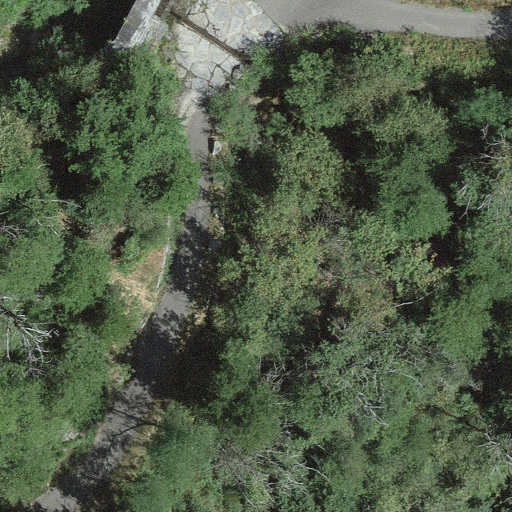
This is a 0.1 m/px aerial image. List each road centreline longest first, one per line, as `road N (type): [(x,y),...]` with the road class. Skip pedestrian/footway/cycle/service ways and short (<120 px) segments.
road 1 (unclassified): [(46,511),(119,437),(180,294),(207,59),(245,13),(283,0)]
road 2 (unclassified): [(313,0),(437,24),(511,25)]
